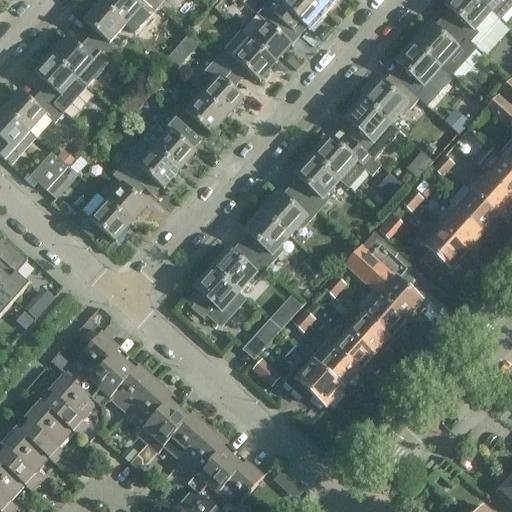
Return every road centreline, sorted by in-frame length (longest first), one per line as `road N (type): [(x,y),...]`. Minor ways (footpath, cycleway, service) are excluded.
road 1 (residential): [(127,299),(395,0)]
road 2 (residential): [(354,506),(127,299)]
road 3 (residential): [(354,506),(511,331)]
road 4 (residential): [(127,299),(5,189)]
